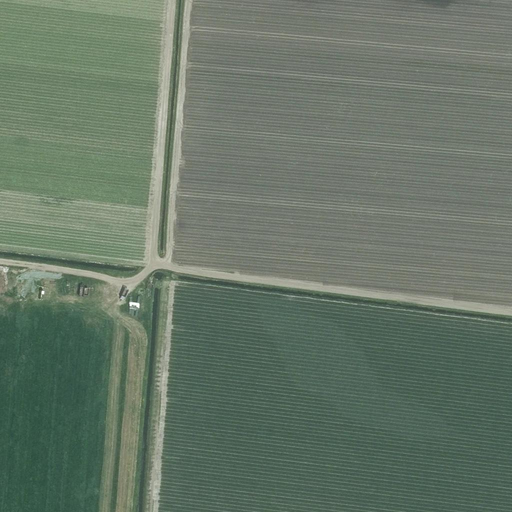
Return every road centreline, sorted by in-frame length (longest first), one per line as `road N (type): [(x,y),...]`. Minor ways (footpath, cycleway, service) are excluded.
road 1 (track): [(172,0),(150,266),(168,269),(167,282),(511,325)]
road 2 (track): [(168,269),(511,315)]
road 3 (track): [(0,263),(136,280),(150,266)]
